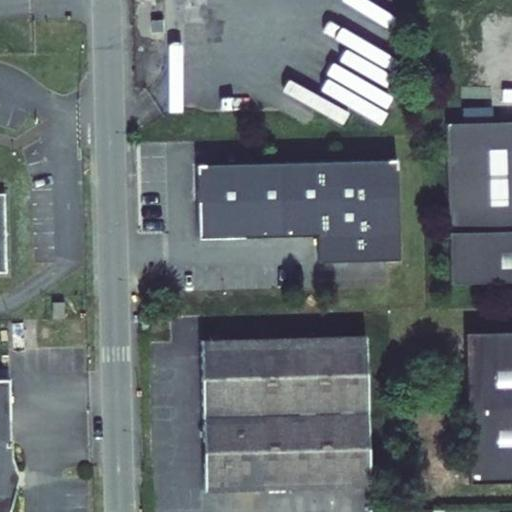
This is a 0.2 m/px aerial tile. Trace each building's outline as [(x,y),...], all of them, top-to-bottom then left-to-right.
[(511,116),(446,118),(451,281),(511,278),(511,116)] [(397,158),(197,163),(199,236),(318,233),(318,260),(399,258),(397,158)] [(64,298),(53,298),(54,313),(65,312),(64,298)] [(511,329),(466,330),(470,481),(511,480),(511,329)] [(368,332),(199,335),(203,488),(370,484),(368,332)] [(0,511),(11,511),(14,498),(9,378),(0,377),(0,511)]
